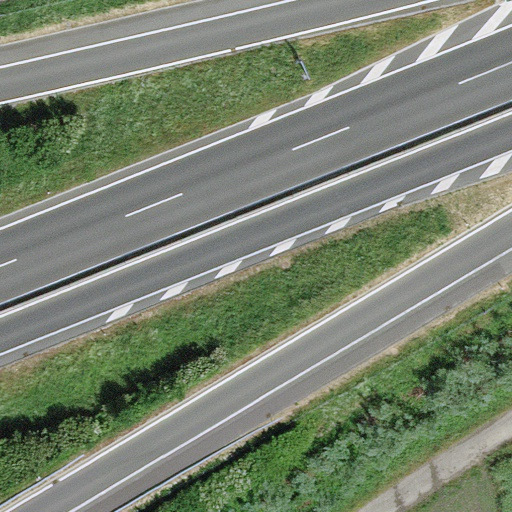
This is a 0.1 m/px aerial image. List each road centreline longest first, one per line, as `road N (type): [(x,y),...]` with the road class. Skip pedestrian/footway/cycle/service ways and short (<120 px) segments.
road 1 (motorway): [(511,61),(0,264)]
road 2 (motorway): [(0,334),(511,131)]
road 3 (motorway): [(43,511),(511,231)]
road 4 (motorway): [(341,0),(0,79)]
road 5 (track): [(511,429),(393,511)]
